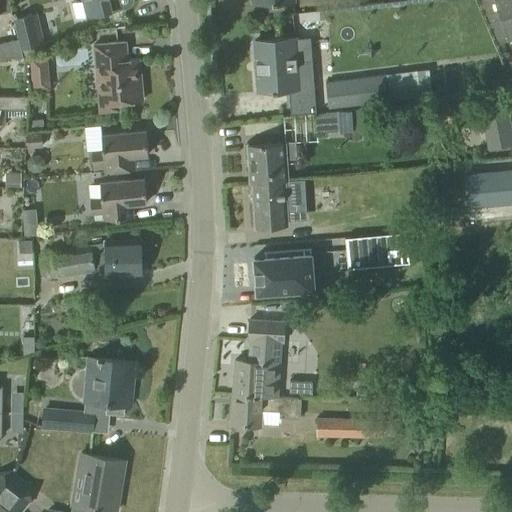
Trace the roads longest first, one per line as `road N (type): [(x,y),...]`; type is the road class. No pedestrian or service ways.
road 1 (unclassified): [(175,503),(203,244),(184,0)]
road 2 (unclassified): [(175,503),(487,511)]
